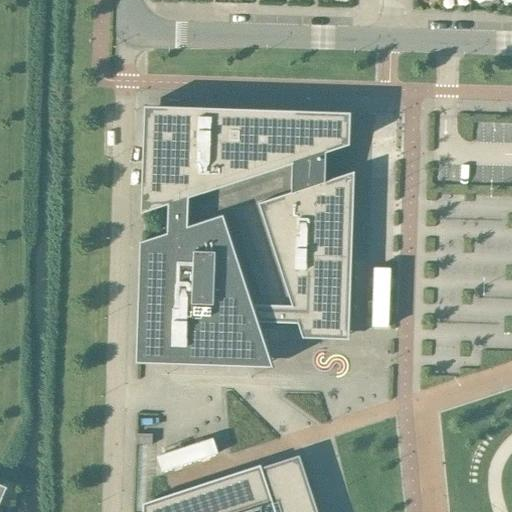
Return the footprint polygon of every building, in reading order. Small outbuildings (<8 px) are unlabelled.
[(141,242),(137,362),(274,366),(259,322),(279,322),(298,323),(303,338),(349,339),(354,171),(325,181),(326,152),(327,152),(350,144),(351,112),(145,105),(142,213),(165,205),(164,234),(141,242)] [(373,267),(371,325),(387,326),(389,268),(373,267)] [(152,445),(152,434),(136,434),(136,444),(152,445)] [(213,442),(158,460),(163,475),(218,457),(213,442)] [(143,503),(142,511),(318,511),(311,491),(299,455),(297,455),(261,467),(261,464),(143,503)]
